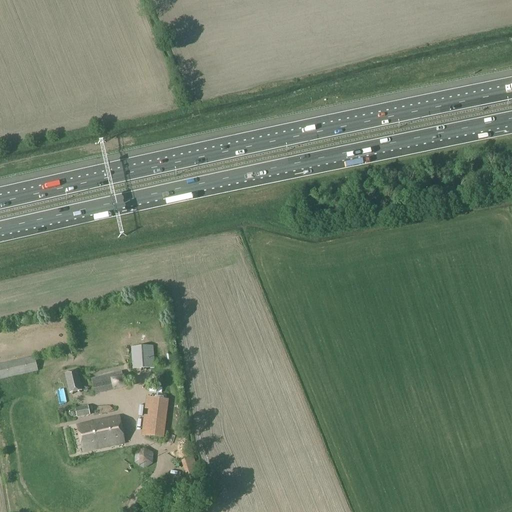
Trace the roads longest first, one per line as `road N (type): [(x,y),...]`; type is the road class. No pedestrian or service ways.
road 1 (motorway): [(511,91),(0,202)]
road 2 (motorway): [(0,228),(511,118)]
